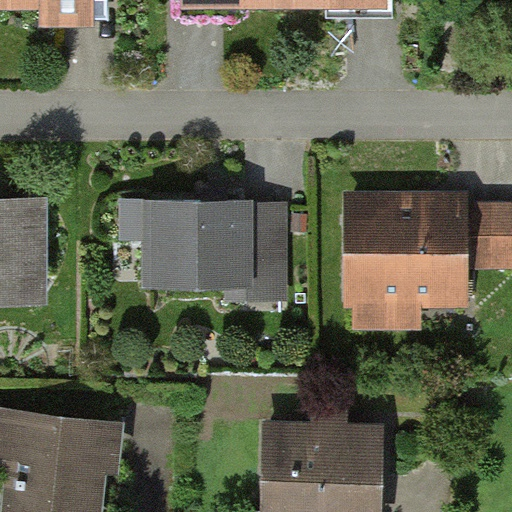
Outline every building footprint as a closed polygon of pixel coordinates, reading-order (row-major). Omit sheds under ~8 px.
[(42,0),(43,18),(110,18),(110,0),(42,0)] [(463,200),(353,199),(353,296),(463,296),(463,264),(464,205),(463,200)] [(248,200),(152,200),(152,282),(248,282),(248,263),(284,263),(283,202),(248,202),(248,200)] [(39,201),(0,201),(0,291),(39,291),(39,201)] [(511,205),(464,205),(463,264),(511,263),(511,205)] [(317,429),(271,427),(268,511),(274,511),(378,511),(381,430),(344,429),(344,423),(319,422),(320,410),(318,410),(317,429)] [(111,464),(115,428),(0,415),(0,464),(18,467),(13,511),(94,511),(100,463),(111,464)]
